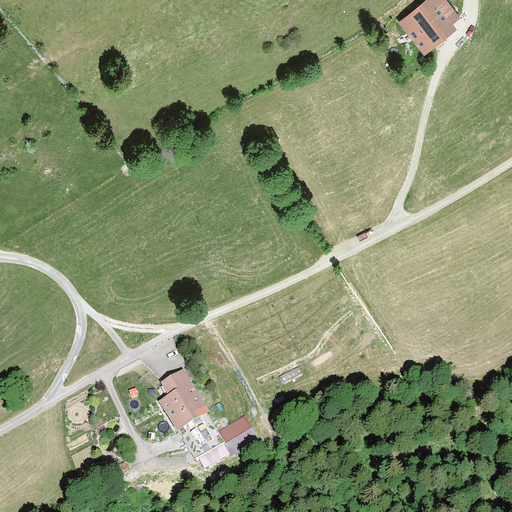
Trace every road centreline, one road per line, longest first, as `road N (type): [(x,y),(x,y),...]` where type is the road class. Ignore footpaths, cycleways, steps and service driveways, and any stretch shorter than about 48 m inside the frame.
road 1 (unclassified): [(42,406),(511,160)]
road 2 (track): [(384,233),(405,193),(442,57),(468,0)]
road 3 (unclassified): [(0,256),(61,279),(81,314),(78,343),(42,406)]
